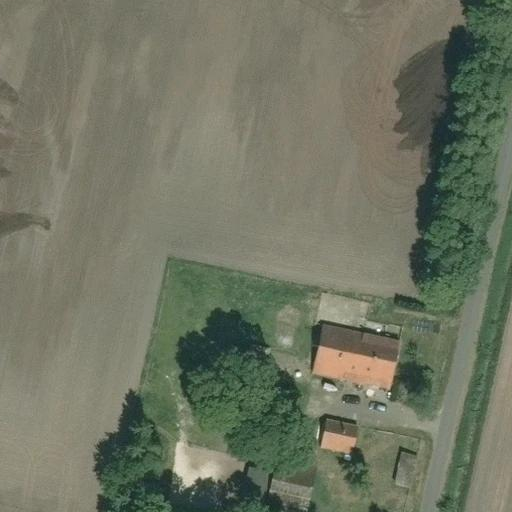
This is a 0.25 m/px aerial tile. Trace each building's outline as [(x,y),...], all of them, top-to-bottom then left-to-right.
[(324,326),(315,373),(390,387),(399,341),(324,326)] [(350,448),(354,423),(331,418),(326,444),(350,448)] [(418,454),(396,448),(388,478),(411,483),(418,454)] [(217,494),(225,457),(193,450),(185,487),(217,494)] [(311,511),(320,469),(282,462),(273,507),(298,511),(311,511)]
